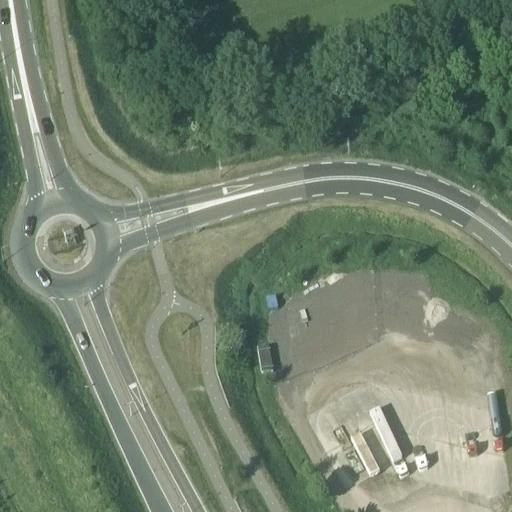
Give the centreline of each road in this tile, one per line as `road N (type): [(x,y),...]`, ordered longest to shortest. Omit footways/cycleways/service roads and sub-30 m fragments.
road 1 (secondary): [(511,249),(450,205),(396,185),(335,179),(259,192)]
road 2 (primary): [(198,511),(88,279)]
road 3 (primary): [(59,287),(159,511)]
road 4 (secondary): [(259,192),(95,216)]
road 5 (secondary): [(105,250),(259,192)]
